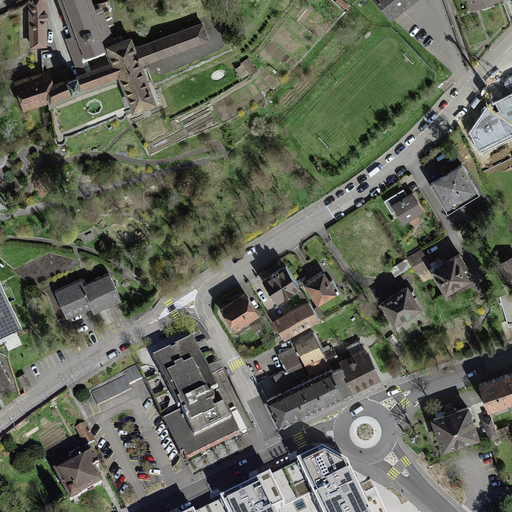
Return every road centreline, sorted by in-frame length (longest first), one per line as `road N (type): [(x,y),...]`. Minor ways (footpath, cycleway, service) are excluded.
road 1 (residential): [(204,312),(204,290),(408,156),(511,41)]
road 2 (residential): [(0,425),(173,310),(204,312)]
road 3 (residential): [(277,451),(204,312)]
road 4 (tertiary): [(511,353),(405,392),(375,412)]
road 5 (tertiary): [(146,511),(277,451)]
